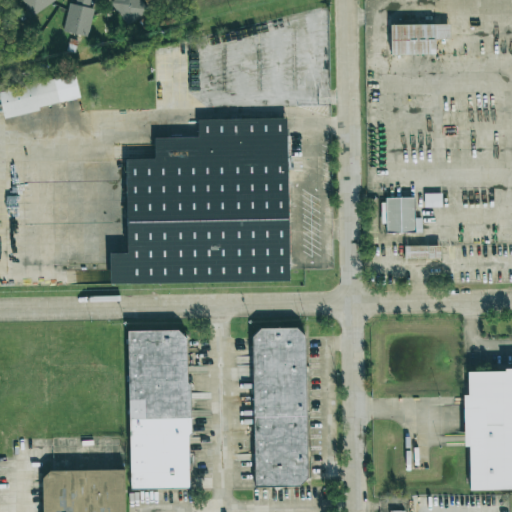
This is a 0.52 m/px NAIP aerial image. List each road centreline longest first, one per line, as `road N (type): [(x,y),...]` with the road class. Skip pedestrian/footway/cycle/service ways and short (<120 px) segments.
road 1 (residential): [(347,0),(359,511)]
road 2 (residential): [(0,308),(511,301)]
